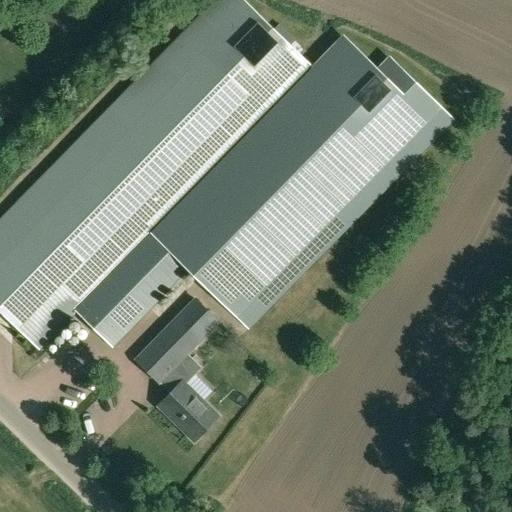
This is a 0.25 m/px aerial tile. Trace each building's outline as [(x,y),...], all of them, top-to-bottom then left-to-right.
[(0,310),(38,348),(75,310),(147,236),(312,67),(245,0),(213,0),(0,217),(0,310)] [(147,236),(184,273),(192,265),(240,313),(442,107),(389,56),(376,69),(343,35),(312,67),(147,236)] [(453,119),(442,107),(240,313),(252,324),(453,119)] [(147,236),(75,310),(113,346),(184,273),(147,236)] [(196,298),(163,331),(186,354),(218,321),(196,298)] [(164,376),(186,354),(163,331),(136,359),(159,381),(164,376)] [(175,388),(158,405),(195,440),(219,416),(184,382),(199,366),(187,354),(165,376),(175,388)]
